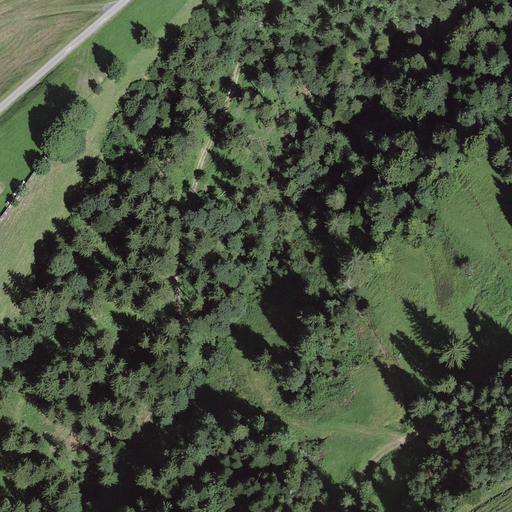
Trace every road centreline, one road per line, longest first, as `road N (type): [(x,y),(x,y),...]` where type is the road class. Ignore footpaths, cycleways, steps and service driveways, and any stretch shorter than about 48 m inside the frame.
road 1 (track): [(130,460),(128,448),(178,362),(184,213),(271,0)]
road 2 (track): [(331,511),(377,453),(409,437),(455,392),(511,354)]
road 3 (track): [(127,0),(0,108)]
